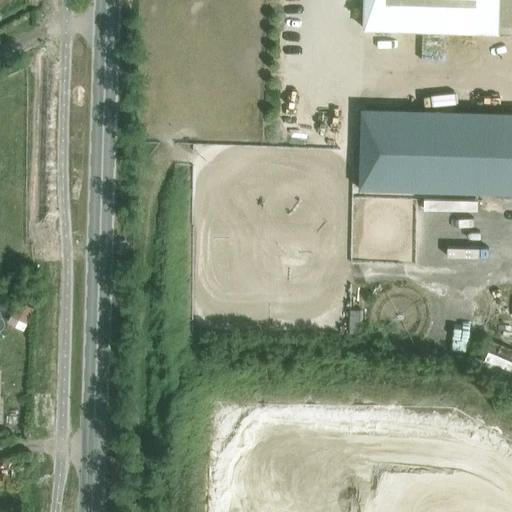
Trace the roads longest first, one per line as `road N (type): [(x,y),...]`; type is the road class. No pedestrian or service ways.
road 1 (primary): [(96,511),(107,0)]
road 2 (unclassified): [(67,0),(67,258),(53,479)]
